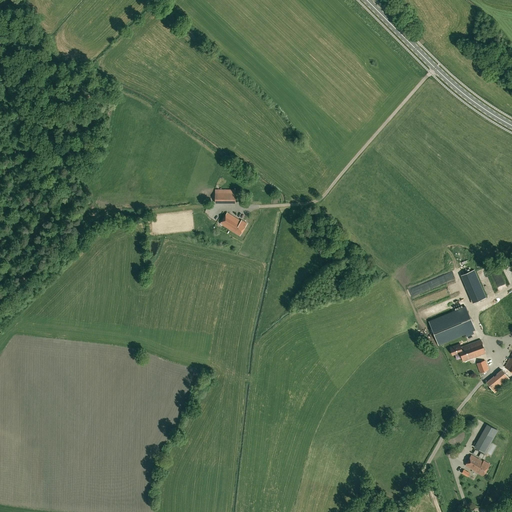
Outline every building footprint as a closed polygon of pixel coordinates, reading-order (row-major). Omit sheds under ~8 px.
[(215,192),(215,203),(235,203),(235,193),(215,192)] [(220,224),(240,235),(247,223),(241,220),(241,221),(227,213),(220,224)] [(474,270),(462,275),(473,301),(485,296),(474,270)] [(429,322),(438,344),(475,329),(466,307),(429,322)] [(481,340),(468,344),(473,357),(485,353),(481,340)] [(460,344),(450,347),(453,355),(460,352),(463,361),(473,357),(468,344),(461,347),(460,344)] [(489,370),(485,360),(476,363),(480,373),(489,370)] [(499,380),(491,385),(497,393),(504,388),(499,380)] [(476,448),(485,453),(498,430),(489,425),(476,448)] [(484,461),(483,462),(472,455),(466,465),(483,475),(489,464),(484,461)]
